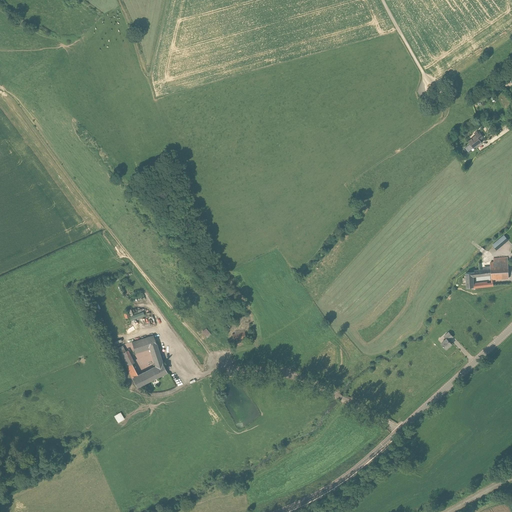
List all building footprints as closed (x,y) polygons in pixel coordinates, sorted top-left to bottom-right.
[(467,152),(473,147),(474,148),(481,142),(480,140),(483,137),(478,131),(475,133),(476,135),(471,139),(468,141),(470,144),(465,148),(467,152)] [(498,250),(510,239),(504,234),(493,245),(498,250)] [(492,279),(493,279),(508,279),(508,274),(507,257),(500,258),(493,258),(494,262),(491,262),(491,266),(492,275),(492,279)] [(474,287),(474,283),(473,277),(492,275),(491,266),(483,267),(483,269),(474,270),(474,272),(465,273),(466,288),(474,287)] [(131,321),(145,316),(143,312),(130,317),(131,321)] [(203,331),(208,337),(211,334),(206,328),(203,331)] [(245,337),(244,332),(244,330),(234,331),(235,334),(232,334),(233,339),(245,337)] [(452,344),(449,341),(453,337),(449,332),(444,336),(445,339),(441,343),(446,349),(452,344)] [(157,377),(167,372),(161,359),(153,336),(132,343),(135,353),(149,349),(155,366),(137,375),(125,352),(122,345),(118,348),(121,354),(120,355),(137,387),(157,377)] [(120,412),(114,416),(118,423),(124,419),(120,412)]
